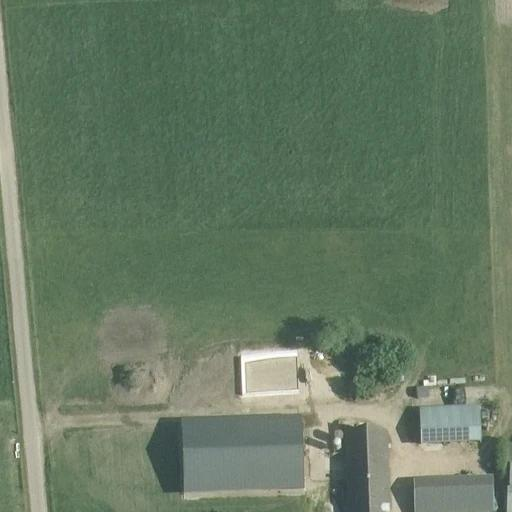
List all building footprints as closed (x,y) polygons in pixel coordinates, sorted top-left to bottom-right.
[(478,410),(419,412),(420,446),(480,443),(478,410)] [(181,427),(183,483),(303,479),(301,423),(181,427)] [(390,511),(386,435),(344,438),(346,511),(390,511)] [(493,511),(492,480),(415,484),(416,511),(493,511)] [(236,499),(236,511),(272,511),(271,496),(236,499)]
